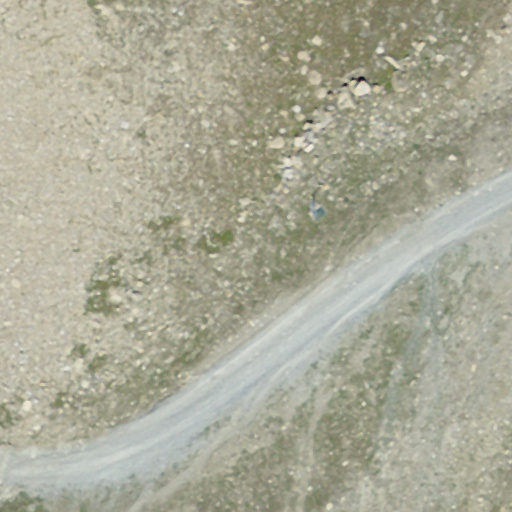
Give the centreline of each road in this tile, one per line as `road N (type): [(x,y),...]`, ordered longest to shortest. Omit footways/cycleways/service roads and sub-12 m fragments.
road 1 (track): [(0,468),(75,467),(190,418),(285,345)]
road 2 (track): [(511,190),(370,266),(285,345)]
